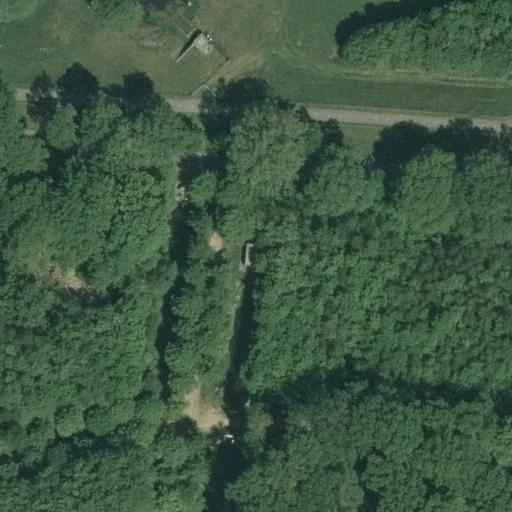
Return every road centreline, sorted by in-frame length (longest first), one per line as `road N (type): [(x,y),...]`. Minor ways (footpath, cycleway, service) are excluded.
road 1 (tertiary): [(511,186),(0,146)]
road 2 (track): [(188,428),(511,452)]
road 3 (track): [(207,162),(188,428)]
road 4 (track): [(0,464),(188,428)]
